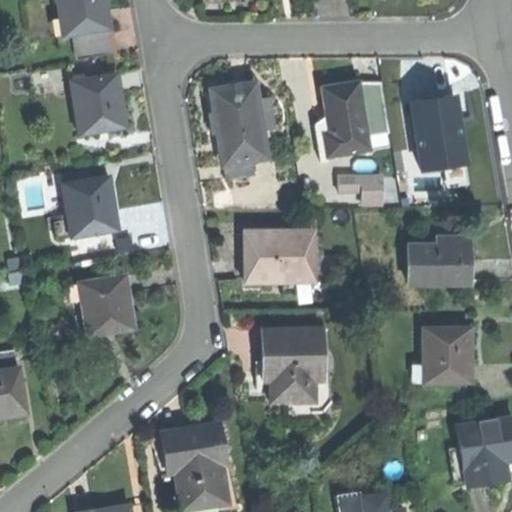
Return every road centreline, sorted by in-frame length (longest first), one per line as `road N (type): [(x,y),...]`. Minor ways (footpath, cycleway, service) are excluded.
road 1 (residential): [(8,511),(176,371),(195,346),(199,311),(156,39)]
road 2 (residential): [(156,39),(501,38)]
